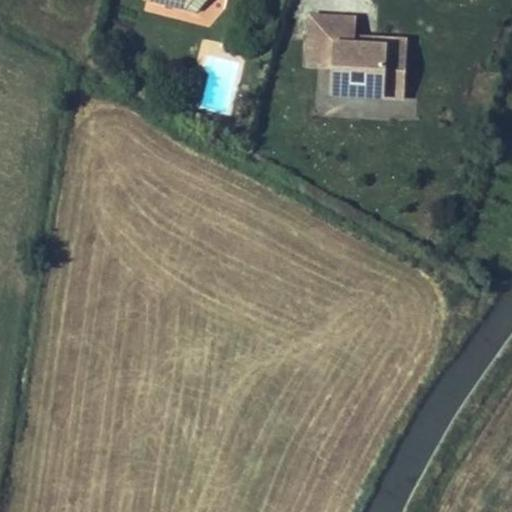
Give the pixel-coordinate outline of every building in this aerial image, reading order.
[(150,0),(182,8),(184,0),(150,0)] [(195,11),(207,0),(184,0),(182,8),(195,11)] [(355,18),(311,16),(308,56),(334,57),(333,69),(332,92),(403,96),(405,47),(354,44),(354,37),(355,18)] [(406,40),(354,37),(354,44),(405,47),(406,40)] [(334,57),(308,56),(308,67),(333,69),(334,57)] [(188,99),(174,96),(170,110),(184,113),(188,99)]
